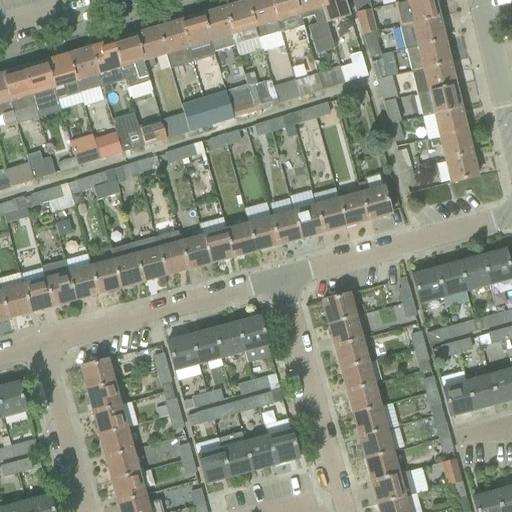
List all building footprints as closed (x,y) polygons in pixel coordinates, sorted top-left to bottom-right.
[(257,44),(280,37),(269,0),(255,0),(245,3),(256,41),(257,44)] [(269,0),(280,37),(302,31),(293,0),(269,0)] [(293,0),(302,31),(303,31),(303,29),(300,21),(312,17),(315,26),(306,28),(315,56),(333,51),(325,25),(320,9),(321,9),(318,0),(293,0)] [(318,0),(321,9),(320,9),(325,25),(348,18),(343,0),(318,0)] [(366,0),(351,0),(356,15),(369,12),(370,11),(366,0)] [(435,0),(417,0),(394,6),(400,28),(438,19),(435,8),(437,6),(435,0)] [(245,3),(222,10),(234,47),(256,41),(245,3)] [(222,10),(201,16),(212,54),(234,47),(222,10)] [(189,20),(178,23),(190,64),(213,57),(212,54),(201,16),(199,17),(198,14),(195,12),(189,14),(188,17),(189,20)] [(369,12),(356,15),(362,37),(363,37),(371,35),(373,35),(375,34),(369,12)] [(438,19),(400,28),(405,51),(417,48),(443,42),(438,19)] [(178,23),(155,30),(163,56),(168,71),(190,64),(178,23)] [(151,60),(163,56),(155,30),(134,36),(141,60),(145,73),(154,71),(151,60)] [(126,39),(125,35),(121,34),(110,37),(112,43),(111,43),(122,82),(125,90),(148,83),(145,73),(141,60),(134,36),(126,39)] [(363,37),(362,37),(369,60),(380,57),(373,35),(371,35),(363,37)] [(110,37),(87,44),(89,50),(97,76),(100,88),(103,96),(113,94),(110,86),(122,82),(111,43),(112,43),(110,37)] [(410,73),(449,64),(443,42),(417,48),(405,51),(410,73)] [(89,50),(66,57),(78,95),(98,89),(100,88),(97,76),(89,50)] [(66,57),(44,63),(56,102),(78,95),(66,57)] [(37,65),(36,62),(32,61),(24,63),(22,67),(22,70),(21,70),(33,109),(56,102),(44,63),(37,65)] [(390,69),(381,71),(379,62),(370,64),(375,81),(385,79),(384,78),(392,76),(390,69)] [(449,64),(410,73),(416,96),(454,87),(449,64)] [(341,76),(338,67),(315,74),(321,93),(344,86),(341,76)] [(21,70),(0,76),(0,80),(11,115),(33,109),(21,70)] [(344,86),(360,80),(357,71),(341,76),(344,86)] [(299,99),(321,93),(315,74),(293,81),(299,99)] [(269,82),(256,86),(253,76),(244,78),(247,89),(246,89),(254,113),(276,107),(269,82)] [(385,79),(375,81),(377,89),(392,86),(390,78),(385,79)] [(0,80),(0,113),(4,126),(13,124),(11,115),(0,80)] [(276,107),(299,99),(293,81),(271,88),(269,81),(269,82),(276,107)] [(462,97),(460,89),(457,87),(454,88),(454,87),(416,96),(421,119),(433,116),(459,110),(457,101),(460,100),(462,97)] [(233,120),(254,113),(246,89),(247,94),(238,96),(242,107),(230,111),(233,120)] [(230,111),(229,111),(225,98),(202,105),(209,127),(233,120),(230,111)] [(337,113),(351,109),(347,98),(334,102),(337,113)] [(394,102),(382,104),(388,127),(398,125),(400,124),(394,102)] [(186,135),(209,127),(202,105),(181,112),(182,115),(181,116),(186,135)] [(315,120),(329,116),(326,105),(312,109),(315,120)] [(299,125),(315,120),(312,109),(296,114),(299,125)] [(438,139),(465,132),(459,110),(433,116),(438,139)] [(165,141),(186,135),(181,116),(159,122),(165,141)] [(270,134),(284,130),(281,119),(267,123),(270,134)] [(142,148),(165,141),(159,122),(136,130),(142,148)] [(267,123),(253,128),(256,138),(270,134),(267,123)] [(393,145),(403,142),(398,125),(388,127),(393,145)] [(121,156),(137,150),(131,130),(114,136),(118,146),(121,156)] [(226,148),(240,143),(237,132),(223,137),(226,148)] [(468,133),(465,133),(465,132),(438,139),(444,162),(470,155),(468,146),(471,146),(473,142),(471,135),(468,133)] [(210,152),(226,148),(223,137),(207,141),(210,152)] [(103,161),(121,156),(118,146),(100,152),(103,161)] [(181,161),(196,157),(192,146),(178,150),(181,161)] [(168,165),(181,161),(178,150),(165,155),(168,165)] [(76,169),(98,162),(94,151),(72,158),(73,159),(76,169)] [(400,172),(410,170),(405,151),(396,154),(400,172)] [(37,154),(24,158),(27,166),(28,170),(31,182),(53,174),(49,159),(42,161),(40,162),(37,154)] [(449,185),(476,178),(470,155),(444,162),(449,185)] [(59,174),(76,169),(73,159),(56,165),(59,174)] [(136,176),(152,172),(148,160),(133,164),(136,176)] [(123,181),(136,176),(133,164),(119,169),(123,181)] [(31,182),(28,170),(27,166),(4,174),(8,189),(31,182)] [(405,190),(414,188),(410,170),(400,172),(405,190)] [(4,174),(3,174),(2,171),(0,171),(0,191),(8,189),(4,174)] [(111,173),(88,180),(91,191),(94,202),(118,195),(115,186),(111,173)] [(390,216),(384,196),(379,177),(364,181),(365,185),(358,187),(367,222),(390,216)] [(88,180),(76,184),(80,194),(91,191),(88,180)] [(344,228),(367,222),(358,187),(354,188),(357,197),(338,202),(344,228)] [(46,204),(60,200),(56,189),(43,193),(46,204)] [(338,202),(337,203),(333,191),(312,196),(322,234),(344,228),(338,202)] [(32,209),(46,204),(43,193),(29,197),(32,209)] [(299,240),(322,234),(312,196),(311,196),(314,208),(292,214),(299,240)] [(14,203),(0,207),(0,209),(2,218),(4,225),(27,219),(25,211),(22,200),(14,203)] [(277,246),(299,240),(292,214),(270,220),(277,246)] [(254,253),(277,246),(270,220),(247,226),(254,253)] [(224,232),(223,233),(220,221),(199,226),(209,265),(232,259),(224,232)] [(186,271),(209,265),(199,226),(176,232),(186,271)] [(232,259),(254,253),(247,226),(224,232),(232,259)] [(164,277),(186,271),(176,232),(153,238),(164,277)] [(141,283),(164,277),(153,238),(131,244),(135,258),(134,258),(141,283)] [(488,287),(511,280),(504,251),(481,258),(488,287)] [(89,270),(88,270),(84,258),(63,263),(74,302),(96,296),(89,270)] [(119,289),(141,283),(134,258),(112,264),(119,289)] [(465,293),(488,287),(481,258),(457,264),(465,293)] [(51,308),(74,302),(63,263),(41,269),(51,308)] [(96,296),(119,289),(112,264),(89,270),(96,296)] [(441,299),(465,293),(457,264),(434,271),(441,299)] [(29,314),(51,308),(41,269),(40,269),(43,281),(21,287),(29,314)] [(418,306),(441,299),(434,271),(410,277),(418,306)] [(21,287),(19,287),(16,277),(0,281),(0,292),(0,294),(0,293),(0,298),(6,320),(29,314),(21,287)] [(411,302),(407,288),(405,279),(398,280),(400,290),(396,291),(400,305),(411,302)] [(327,325),(354,318),(348,296),(321,303),(327,325)] [(404,321),(415,318),(411,302),(400,305),(404,321)] [(511,311),(496,316),(499,326),(511,322),(511,311)] [(476,332),(499,326),(496,316),(473,322),(476,332)] [(243,353),(267,347),(259,318),(235,325),(243,353)] [(333,348),(360,340),(354,318),(327,325),(333,348)] [(473,322),(449,329),(452,339),(476,332),(473,322)] [(220,360),(243,353),(235,325),(212,331),(220,360)] [(511,328),(501,332),(503,342),(511,339),(511,328)] [(429,345),(452,339),(449,329),(426,335),(429,345)] [(196,366),(220,360),(212,331),(189,337),(196,366)] [(503,342),(501,332),(487,335),(489,345),(503,342)] [(412,350),(424,347),(420,333),(409,336),(412,350)] [(189,337),(165,344),(166,346),(173,372),(174,372),(196,366),(189,337)] [(339,370),(366,363),(360,340),(333,348),(339,370)] [(468,341),(454,344),(456,354),(471,351),(468,341)] [(443,358),(456,354),(454,344),(440,348),(443,358)] [(418,373),(430,370),(424,347),(412,350),(418,373)] [(162,355),(161,356),(159,348),(142,353),(144,361),(152,359),(155,372),(166,369),(162,355)] [(112,384),(107,363),(106,361),(79,368),(86,391),(112,384)] [(345,393),(373,386),(366,363),(339,370),(345,393)] [(166,369),(155,372),(159,387),(160,387),(168,385),(171,384),(166,369)] [(496,406),(511,401),(511,373),(511,371),(488,377),(496,406)] [(140,389),(152,385),(149,375),(138,378),(140,389)] [(472,412),(496,406),(488,377),(464,384),(472,412)] [(432,379),(421,382),(424,396),(436,392),(432,379)] [(254,394),(269,390),(266,380),(252,384),(254,394)] [(0,412),(2,419),(25,413),(18,384),(0,388),(0,412)] [(119,406),(113,386),(112,384),(86,391),(92,414),(119,406)] [(240,397),(254,394),(252,384),(237,387),(240,397)] [(449,419),(472,412),(464,384),(441,390),(449,419)] [(352,415),(379,408),(373,386),(345,393),(352,415)] [(271,405),(281,402),(278,390),(272,391),(273,394),(269,396),(269,394),(256,398),(259,409),(272,406),(271,405)] [(207,407),(224,403),(221,391),(204,395),(207,407)] [(436,392),(424,396),(428,410),(440,407),(436,392)] [(192,411),(207,407),(204,395),(189,398),(192,411)] [(235,416),(259,409),(256,398),(232,404),(235,416)] [(164,407),(154,410),(156,420),(167,417),(179,414),(175,400),(173,401),(165,403),(164,403),(163,403),(164,407)] [(212,422),(235,416),(232,404),(209,411),(212,422)] [(98,436),(125,429),(119,406),(92,414),(98,436)] [(358,438),(385,431),(379,408),(352,415),(358,438)] [(198,426),(212,422),(209,411),(194,415),(198,426)] [(171,432),(183,429),(179,414),(167,417),(167,418),(171,432)] [(298,460),(290,431),(287,421),(264,427),(274,466),(298,460)] [(444,424),(433,427),(436,441),(448,438),(444,424)] [(251,473),(274,466),(264,427),(263,427),(266,438),(243,444),(251,473)] [(104,459),(131,451),(125,429),(98,436),(104,459)] [(364,461),(391,453),(385,431),(358,438),(364,461)] [(251,473),(243,444),(240,433),(216,439),(220,451),(227,479),(251,473)] [(440,455),(452,452),(448,438),(436,441),(440,455)] [(25,443),(10,448),(13,459),(28,455),(25,443)] [(179,463),(190,460),(186,447),(176,450),(179,463)] [(3,450),(0,450),(0,462),(13,459),(10,448),(3,450)] [(137,474),(135,465),(131,451),(104,459),(110,481),(137,474)] [(204,486),(227,479),(220,451),(196,457),(204,486)] [(370,483),(397,476),(391,453),(364,461),(370,483)] [(17,475),(32,471),(28,459),(14,463),(17,475)] [(184,478),(194,475),(190,460),(179,463),(184,478)] [(446,487),(460,483),(454,461),(440,465),(446,487)] [(0,471),(2,479),(17,475),(14,463),(0,467),(0,471)] [(376,506),(413,496),(407,473),(397,476),(370,483),(376,506)] [(143,497),(141,486),(137,474),(110,481),(117,504),(143,497)] [(466,506),(464,497),(460,483),(446,487),(450,486),(456,508),(466,506)] [(499,511),(511,511),(511,488),(494,493),(499,511)] [(192,508),(203,505),(199,491),(188,494),(192,508)] [(474,511),(499,511),(494,493),(471,500),(474,511)] [(378,511),(417,511),(413,496),(376,506),(378,511)] [(27,511),(52,511),(48,497),(25,503),(27,511)] [(160,511),(158,502),(146,505),(143,497),(117,504),(118,511),(160,511)] [(27,511),(25,503),(2,510),(0,503),(0,504),(2,511),(27,511)]
